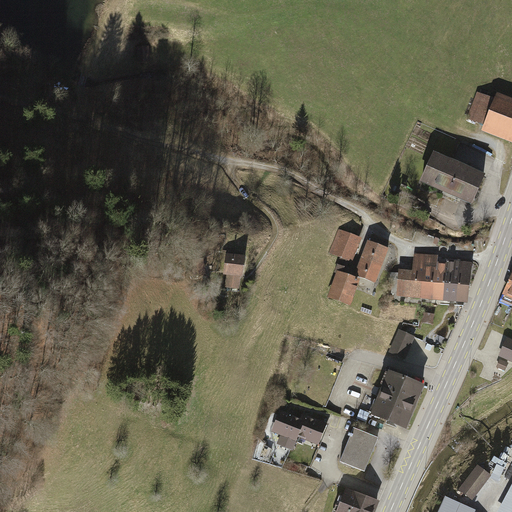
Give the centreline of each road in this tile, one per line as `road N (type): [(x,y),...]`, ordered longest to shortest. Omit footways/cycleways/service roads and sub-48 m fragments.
road 1 (primary): [(390,511),(497,261)]
road 2 (track): [(229,160),(0,97)]
road 3 (residential): [(497,261),(409,247),(356,211)]
road 4 (track): [(179,0),(224,13),(328,5)]
road 5 (track): [(229,160),(232,178),(275,225),(255,267),(245,271)]
road 6 (track): [(356,211),(293,176),(229,160)]
